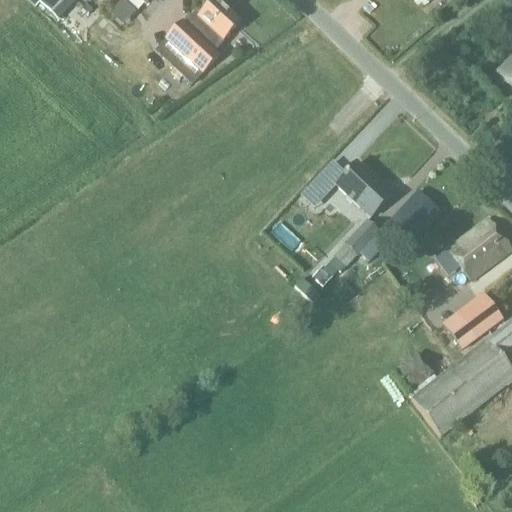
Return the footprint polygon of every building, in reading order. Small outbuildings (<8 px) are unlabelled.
[(39,6),(44,0),(22,0),(34,11),(39,6)] [(44,0),(39,6),(57,23),(62,17),(77,0),(44,0)] [(169,68),(179,77),(191,88),(218,59),(214,55),(224,44),(223,43),(240,26),(215,3),(201,19),(196,15),(185,27),(183,25),(166,43),(180,57),(169,68)] [(511,43),(511,12),(497,27),(511,43)] [(511,62),(497,77),(511,93),(511,62)] [(378,187),(357,167),(335,189),(370,222),(393,197),(380,185),(378,187)] [(408,250),(440,216),(417,195),(386,229),(408,250)] [(511,253),(489,223),(448,254),(471,284),(511,253)] [(366,264),(379,250),(373,244),(380,236),(367,224),(344,248),(329,265),(342,276),(357,260),(360,258),(366,264)] [(446,327),(444,329),(462,353),(503,322),(484,297),(446,326),(446,327)] [(511,324),(411,404),(440,442),(511,385),(511,374),(503,363),(511,355),(511,324)] [(434,376),(417,354),(393,372),(411,394),(434,376)]
